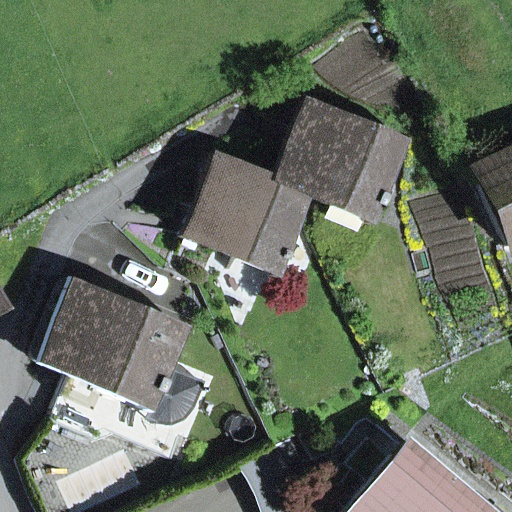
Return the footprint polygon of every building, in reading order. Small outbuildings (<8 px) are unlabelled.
[(267,181),(299,195),(304,197),(366,225),(400,140),(297,96),(278,142),(264,175),(267,181)] [(511,148),(468,169),(504,248),(511,244),(511,148)] [(281,254),(304,197),(299,195),(267,181),(264,175),(207,151),(172,233),(272,277),(281,254)] [(159,365),(175,328),(70,285),(61,292),(31,363),(140,410),(159,365)] [(179,420),(188,408),(199,382),(159,365),(140,410),(136,419),(166,428),(179,420)] [(476,511),(492,511),(405,437),(388,457),(448,508),(455,503),(465,502),(476,511)] [(476,511),(465,502),(455,503),(448,508),(388,457),(341,511),(476,511)]
